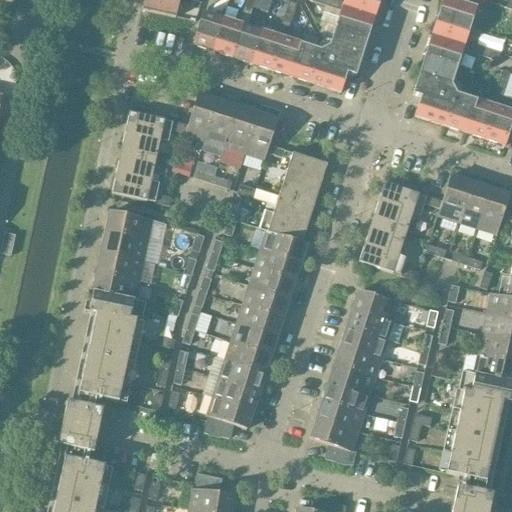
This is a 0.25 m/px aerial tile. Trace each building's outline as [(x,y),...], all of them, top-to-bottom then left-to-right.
[(143,0),(141,12),(174,20),(178,0),(180,0),(184,1),(183,0),(143,0)] [(331,1),(326,0),(318,0),(316,5),(328,9),(331,1)] [(379,0),(343,0),(342,5),(341,9),(373,19),(379,0)] [(449,0),(442,0),(436,18),(469,29),(476,8),(449,0)] [(373,19),(341,9),(342,5),(331,1),(328,9),(340,13),(334,28),(367,39),(373,19)] [(252,5),(245,3),(241,15),(249,17),(252,5)] [(295,6),(287,4),(284,15),(291,18),(295,6)] [(222,21),(204,15),(201,15),(191,47),(211,54),(222,21)] [(237,26),(222,21),(211,54),(231,60),(241,27),(245,28),(249,17),(241,15),(237,26)] [(291,18),(284,15),(280,27),(288,30),(291,18)] [(469,29),(436,18),(430,38),(463,48),(462,52),(473,56),(476,48),(464,44),(469,29)] [(261,33),(245,28),(241,27),(231,60),(250,66),(261,33)] [(276,39),(261,33),(250,66),(270,73),(280,40),(284,41),(288,30),(280,27),(276,39)] [(367,39),(334,28),(328,48),(361,58),(367,39)] [(430,38),(424,57),(457,68),(462,52),(463,48),(430,38)] [(284,41),(280,40),(270,73),(289,79),(300,46),(284,41)] [(319,52),(300,46),(289,79),(308,85),(319,52)] [(361,58),(328,48),(319,52),(308,85),(339,95),(345,76),(354,79),(361,58)] [(487,52),(476,48),(473,56),(485,59),(487,52)] [(499,56),(487,52),(485,59),(497,63),(499,56)] [(424,57),(418,76),(450,87),(457,68),(424,57)] [(505,87),(508,78),(509,75),(501,73),(497,85),(505,87)] [(413,119),(444,129),(455,96),(450,87),(418,76),(411,97),(420,100),(417,107),(413,119)] [(482,95),(487,80),(484,78),(478,94),(482,95)] [(511,78),(508,78),(505,87),(497,85),(494,96),(501,99),(511,101),(511,78)] [(474,102),(455,96),(444,129),(464,135),(474,102)] [(483,141),(494,109),(498,110),(501,99),(494,96),(490,108),(474,102),(464,135),(483,141)] [(215,104),(196,97),(186,127),(184,136),(183,136),(203,143),(215,104)] [(236,110),(215,104),(203,143),(223,149),(236,110)] [(511,122),(511,114),(498,110),(494,109),(483,141),(504,148),(511,122)] [(256,117),(236,110),(223,149),(244,156),(256,117)] [(155,163),(164,122),(128,114),(119,155),(155,163)] [(276,123),(256,117),(244,156),(263,162),(265,155),(268,148),(276,123)] [(169,132),(184,136),(186,127),(171,124),(169,132)] [(283,153),(268,148),(265,155),(281,160),(283,153)] [(146,204),(155,163),(119,155),(110,196),(146,204)] [(291,155),(278,195),(313,206),(326,166),(291,155)] [(189,171),(174,166),(171,174),(187,179),(189,171)] [(214,179),(197,174),(195,181),(211,187),(214,179)] [(230,184),(214,179),(211,187),(228,192),(230,184)] [(458,225),(470,186),(449,179),(440,204),(425,199),(422,205),(438,211),(436,218),(458,225)] [(383,185),(370,225),(405,236),(418,196),(383,185)] [(488,191),(470,186),(458,225),(476,231),(488,191)] [(254,192),(238,187),(236,194),(251,199),(254,192)] [(511,216),(502,215),(508,198),(488,191),(476,231),(495,237),(500,223),(511,225),(511,223),(511,216)] [(313,206),(278,195),(266,234),(300,246),(301,245),(313,206)] [(170,200),(155,197),(153,206),(168,209),(170,200)] [(240,209),(232,206),(227,222),(235,225),(240,209)] [(145,242),(149,222),(109,214),(105,234),(145,242)] [(235,225),(227,222),(222,237),(230,239),(235,225)] [(370,225),(357,265),(392,276),(405,236),(370,225)] [(141,263),(145,242),(105,234),(101,255),(141,263)] [(300,246),(266,234),(260,253),(299,266),(305,246),(301,245),(300,246)] [(0,256),(9,258),(14,238),(3,236),(0,251),(0,256)] [(202,240),(195,237),(190,252),(197,255),(202,240)] [(217,259),(217,258),(221,245),(214,243),(209,257),(217,259)] [(444,253),(427,247),(424,255),(442,261),(444,253)] [(299,266),(260,253),(254,271),(293,284),(299,266)] [(136,284),(141,263),(101,255),(96,276),(136,284)] [(467,260),(452,256),(450,263),(464,268),(467,260)] [(217,259),(209,257),(205,271),(212,274),(217,259)] [(481,265),(467,260),(464,268),(479,272),(481,265)] [(187,261),(182,277),(189,279),(195,263),(187,261)] [(293,284),(254,271),(248,290),(287,302),(293,284)] [(402,271),(399,278),(415,283),(418,276),(402,271)] [(491,276),(483,274),(478,290),(486,292),(491,276)] [(132,302),(136,284),(96,276),(92,293),(92,295),(132,303),(132,302)] [(189,279),(182,277),(176,293),(184,296),(189,279)] [(210,282),(202,279),(197,293),(205,296),(210,282)] [(458,290),(450,288),(446,304),(454,306),(458,290)] [(287,302),(248,290),(242,308),(281,320),(287,302)] [(205,296),(197,293),(193,308),(200,310),(205,296)] [(358,293),(351,313),(390,325),(397,306),(358,293)] [(140,326),(144,307),(144,305),(132,302),(132,303),(92,295),(88,314),(94,316),(95,315),(135,323),(135,325),(140,326)] [(511,302),(504,300),(504,299),(491,297),(486,316),(511,321),(511,302)] [(174,302),(170,314),(169,317),(176,319),(181,304),(174,302)] [(281,320),(242,308),(236,326),(275,339),(281,320)] [(452,314),(444,312),(441,328),(448,330),(452,314)] [(351,313),(346,331),(385,344),(390,325),(351,313)] [(436,315),(428,313),(425,329),(433,331),(436,315)] [(94,316),(86,355),(75,406),(66,404),(61,426),(97,434),(104,402),(117,405),(135,325),(135,323),(95,315),(94,316)] [(193,333),(197,319),(190,316),(185,331),(193,333)] [(511,321),(486,316),(482,337),(511,343),(511,321)] [(275,339),(236,326),(230,345),(269,358),(275,339)] [(448,330),(441,328),(437,346),(444,348),(448,330)] [(185,331),(181,345),(188,347),(193,333),(185,331)] [(346,331),(340,349),(379,362),(385,344),(346,331)] [(423,337),(420,352),(428,353),(431,339),(423,337)] [(511,343),(482,337),(477,358),(511,365),(511,343)] [(174,343),(156,339),(154,347),(172,351),(174,343)] [(269,358),(230,345),(224,363),(263,376),(269,358)] [(340,349),(334,367),(373,380),(379,362),(340,349)] [(428,353),(420,352),(417,366),(424,368),(428,353)] [(163,353),(159,371),(167,373),(171,355),(163,353)] [(187,355),(179,354),(176,369),(183,370),(187,355)] [(443,356),(435,354),(429,378),(447,382),(449,373),(439,371),(443,356)] [(511,365),(477,358),(473,376),(473,377),(511,385),(511,365)] [(263,376),(224,363),(218,382),(257,394),(263,376)] [(334,367),(328,386),(367,398),(373,380),(334,367)] [(183,370),(176,369),(172,385),(180,387),(183,370)] [(167,373),(159,371),(155,388),(164,390),(167,373)] [(511,390),(511,385),(473,377),(473,376),(461,373),(456,394),(462,395),(462,394),(502,403),(502,404),(509,406),(511,390)] [(415,374),(412,389),(419,391),(423,376),(415,374)] [(257,394),(218,382),(212,400),(251,412),(257,394)] [(328,386),(322,404),(361,417),(367,398),(328,386)] [(419,391),(412,389),(408,404),(416,405),(419,391)] [(178,396),(170,394),(167,409),(174,411),(178,396)] [(462,394),(462,395),(444,476),(458,479),(454,496),(451,510),(451,511),(455,511),(488,511),(492,496),(482,494),(502,404),(502,403),(462,394)] [(153,396),(150,412),(158,414),(162,398),(153,396)] [(251,412),(212,400),(206,419),(231,427),(245,432),(251,412)] [(322,404),(316,422),(355,435),(361,417),(322,404)] [(399,408),(396,424),(403,425),(407,410),(399,408)] [(413,416),(411,425),(420,427),(428,429),(430,420),(413,416)] [(231,427),(206,419),(202,435),(228,441),(231,427)] [(310,442),(327,447),(349,454),(349,453),(355,435),(316,422),(310,442)] [(403,425),(396,424),(392,441),(400,443),(403,425)] [(420,427),(411,425),(407,442),(416,444),(420,427)] [(97,434),(61,426),(56,448),(66,450),(52,511),(94,511),(104,468),(90,465),(97,434)] [(349,454),(327,447),(324,462),(352,468),(355,454),(349,453),(349,454)] [(390,449),(387,465),(395,467),(398,451),(390,449)] [(414,452),(405,450),(402,466),(410,468),(414,452)] [(145,478),(136,476),(132,492),(141,494),(145,478)] [(221,481),(195,476),(192,491),(217,496),(221,481)] [(158,487),(150,485),(147,501),(155,502),(158,487)] [(217,496),(192,491),(189,511),(191,511),(229,511),(232,498),(229,497),(217,496)] [(131,500),(128,511),(137,511),(139,502),(131,500)] [(344,511),(345,508),(317,502),(314,511),(344,511)]
